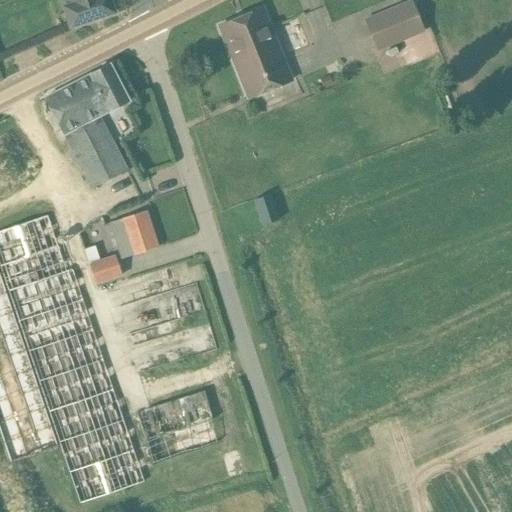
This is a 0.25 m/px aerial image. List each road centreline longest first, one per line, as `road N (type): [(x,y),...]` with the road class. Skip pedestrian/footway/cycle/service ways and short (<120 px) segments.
road 1 (unclassified): [(297,511),(146,25)]
road 2 (secondary): [(0,98),(146,25)]
